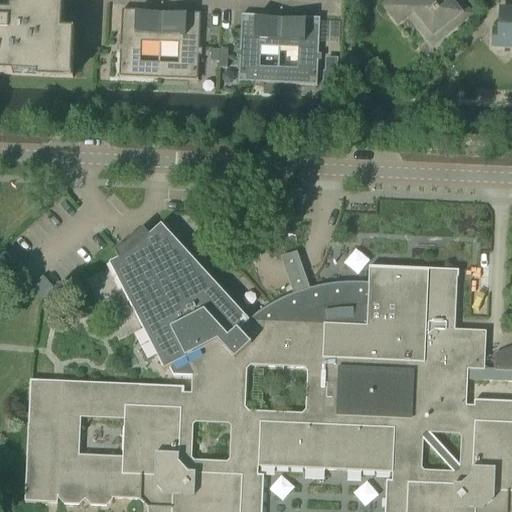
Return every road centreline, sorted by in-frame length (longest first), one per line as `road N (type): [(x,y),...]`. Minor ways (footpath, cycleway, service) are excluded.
road 1 (residential): [(511,181),(0,156)]
road 2 (residential): [(137,0),(318,9),(328,0)]
